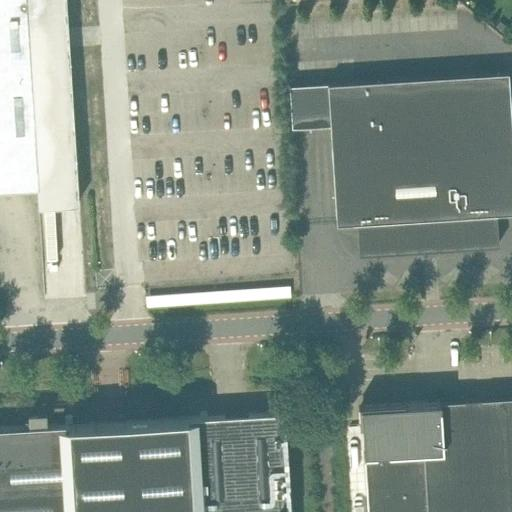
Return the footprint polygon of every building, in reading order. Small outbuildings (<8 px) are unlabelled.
[(0,0),(0,186),(38,184),(39,203),(79,201),(74,123),(66,0),(0,0)] [(359,252),(499,243),(497,211),(511,210),(511,123),(509,70),(289,83),(292,125),(330,122),(337,222),(357,220),(359,252)] [(404,399),(358,401),(360,423),(362,422),(362,424),(368,511),(511,511),(510,488),(510,472),(506,415),(505,396),(505,395),(436,399),(436,405),(427,406),(427,399),(404,401),(404,399)] [(54,417),(64,416),(63,406),(53,406),(54,417)] [(194,511),(291,511),(285,409),(187,415),(194,511)] [(194,511),(187,415),(0,426),(0,511),(194,511)]
